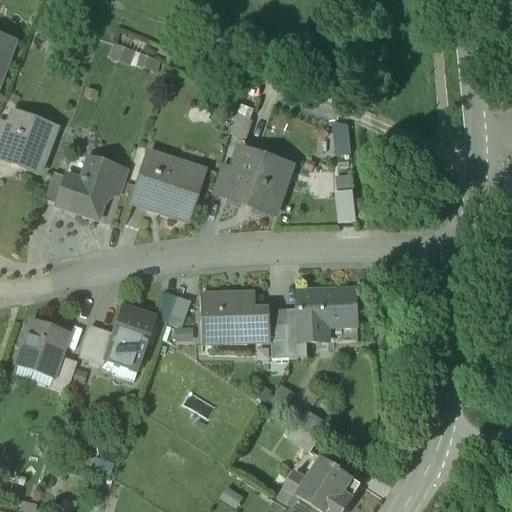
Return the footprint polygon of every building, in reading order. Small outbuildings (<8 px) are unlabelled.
[(11,43),(0,39),(0,48),(8,52),(11,43)] [(254,113),(241,107),(237,117),(250,122),(254,113)] [(55,131),(11,115),(4,131),(0,142),(0,158),(18,166),(17,169),(36,177),(46,151),(47,151),(55,131)] [(347,128),(333,125),(337,157),(350,156),(347,128)] [(278,167),(258,160),(259,157),(240,151),(232,174),(223,200),(275,218),(286,184),(273,180),(278,167)] [(200,185),(170,175),(174,165),(146,156),(131,202),(157,211),(155,215),(186,225),(200,185)] [(114,171),(83,161),(77,180),(79,181),(78,183),(64,178),(63,180),(54,207),(53,210),(96,224),(106,195),(114,171)] [(232,174),(219,170),(210,195),(223,200),(232,174)] [(114,171),(106,195),(119,199),(127,175),(114,171)] [(63,180),(52,177),(43,204),(54,207),(63,180)] [(355,293),(299,295),(299,312),(300,345),(307,345),(328,344),(328,329),(356,328),(355,293)] [(165,327),(174,300),(160,295),(152,321),(154,321),(153,325),(165,327)] [(256,297),(199,298),(200,346),(271,344),(270,313),(256,313),(256,297)] [(176,351),(191,306),(174,300),(165,327),(160,341),(176,351)] [(152,321),(120,310),(110,339),(102,363),(103,364),(136,375),(153,325),(154,321),(152,321)] [(287,312),(270,313),(271,344),(288,343),(287,312)] [(299,312),(287,312),(288,343),(289,361),(307,360),(307,345),(300,345),(299,312)] [(49,329),(30,323),(14,369),(50,382),(51,382),(57,363),(66,338),(48,332),(49,329)] [(110,339),(87,332),(77,361),(101,369),(103,364),(102,363),(110,339)] [(57,363),(51,382),(50,382),(47,390),(65,396),(74,369),(57,363)] [(317,442),(294,427),(285,440),(308,455),(317,442)] [(342,473),(322,461),(321,463),(322,463),(309,484),(298,500),(299,501),(315,511),(316,511),(344,511),(351,501),(342,496),(351,480),(341,474),(342,473)] [(293,474),(283,490),(295,497),(298,500),(309,484),(293,474)] [(295,497),(283,490),(276,501),(288,508),(295,497)] [(299,501),(293,510),(295,511),(315,511),(299,501)]
